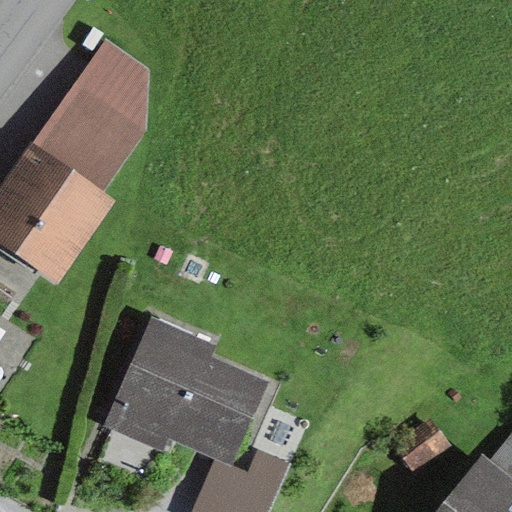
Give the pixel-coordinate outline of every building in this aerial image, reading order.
[(70,168),(64,178),(92,199),(137,133),(139,71),(106,48),(75,92),(82,98),(45,152),(70,168)] [(100,205),(92,199),(64,178),(34,159),(0,207),(0,233),(54,271),(100,205)] [(217,345),(152,316),(103,426),(162,452),(168,438),(214,458),(231,466),(268,382),(212,357),(217,345)] [(432,418),(391,447),(414,478),(454,449),(432,418)] [(511,511),(511,428),(490,457),(482,451),(434,511),(511,511)] [(231,466),(214,458),(190,511),(269,511),(291,464),(258,449),(248,473),(231,466)]
